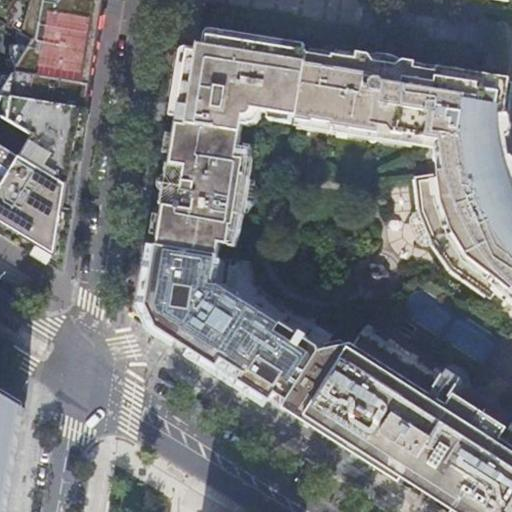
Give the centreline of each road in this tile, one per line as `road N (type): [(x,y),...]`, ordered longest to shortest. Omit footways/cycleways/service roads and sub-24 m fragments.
road 1 (residential): [(144,0),(85,344)]
road 2 (residential): [(119,402),(301,511)]
road 3 (residential): [(76,391),(56,511)]
